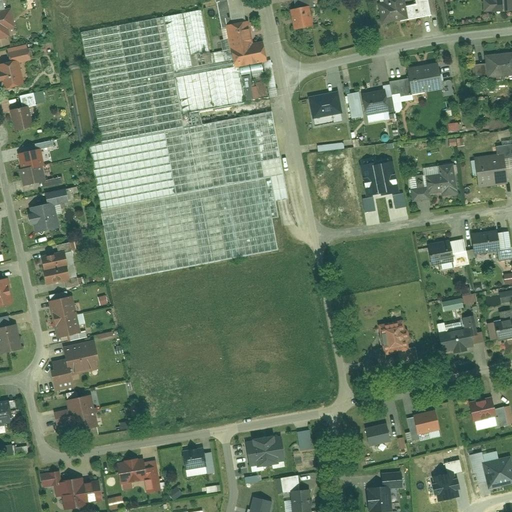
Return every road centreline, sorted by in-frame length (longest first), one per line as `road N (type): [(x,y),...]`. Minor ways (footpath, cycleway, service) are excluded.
road 1 (residential): [(320,271),(172,297),(110,0)]
road 2 (residential): [(24,377),(47,454),(225,430)]
road 3 (residential): [(279,73),(511,29)]
road 4 (residential): [(24,377),(37,336),(0,174)]
road 5 (residential): [(313,236),(511,208)]
road 6 (residential): [(338,401),(511,362)]
road 7 (residential): [(279,73),(313,236)]
road 8 (residential): [(320,271),(342,384),(338,401)]
